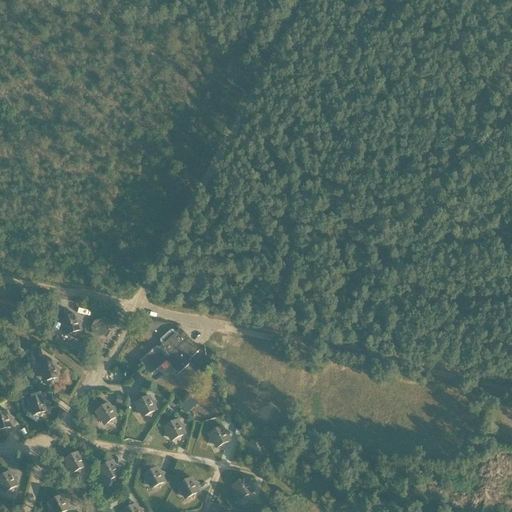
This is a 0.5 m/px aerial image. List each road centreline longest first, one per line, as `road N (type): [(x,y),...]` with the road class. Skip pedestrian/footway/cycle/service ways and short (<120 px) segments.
road 1 (track): [(511,388),(134,307)]
road 2 (unclassified): [(134,307),(307,0)]
